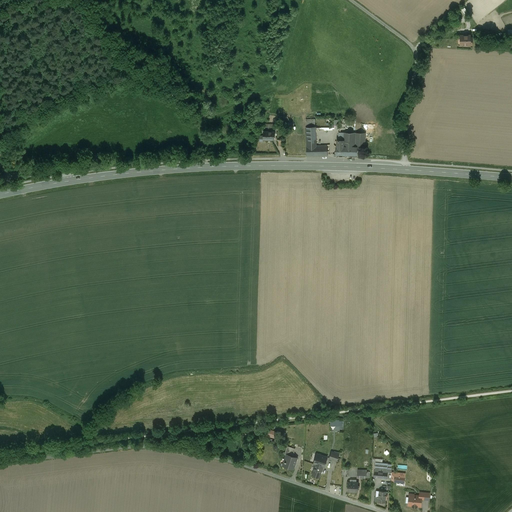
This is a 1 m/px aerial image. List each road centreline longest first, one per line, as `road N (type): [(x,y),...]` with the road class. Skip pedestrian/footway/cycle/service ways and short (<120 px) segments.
road 1 (secondary): [(0,194),(149,170),(236,166),(511,177)]
road 2 (unclassified): [(0,464),(143,445),(225,459),(384,511)]
